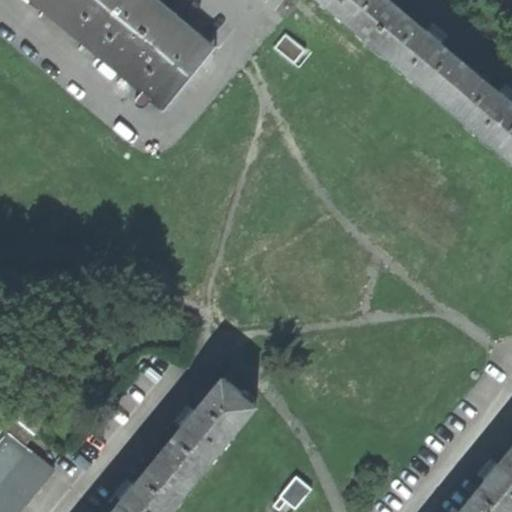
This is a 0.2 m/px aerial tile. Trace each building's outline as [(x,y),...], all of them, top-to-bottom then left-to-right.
[(159,0),(32,0),(162,110),(215,47),(159,0)] [(324,0),(511,156),(511,105),(510,104),(511,101),(511,89),(503,82),(495,91),(437,43),(445,34),(437,27),(430,22),(422,31),(384,0),(324,0)] [(168,511),(257,403),(224,376),(210,393),(213,396),(199,413),(189,405),(184,411),(177,419),(188,428),(140,486),(130,478),(124,486),(118,493),(128,502),(119,511),(168,511)] [(20,403),(0,386),(0,421),(3,425),(5,423),(27,442),(45,421),(22,401),(20,403)] [(0,511),(22,511),(57,470),(12,433),(0,446),(0,511)] [(511,511),(511,452),(502,465),(492,457),(486,464),(480,472),(490,480),(464,511),(511,511)] [(298,475),(281,494),(286,499),(295,507),(312,487),(298,475)] [(278,508),(286,499),(281,494),(273,503),(278,508)]
